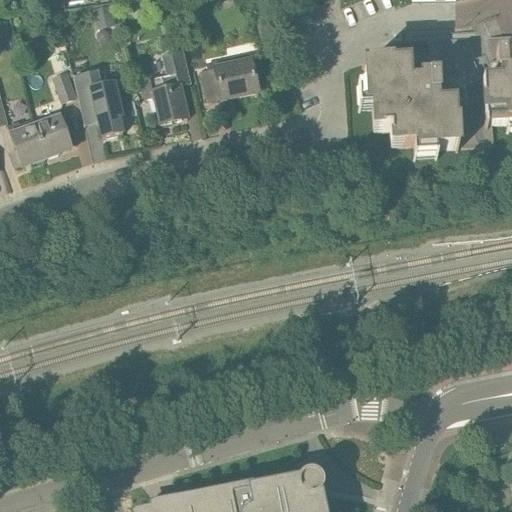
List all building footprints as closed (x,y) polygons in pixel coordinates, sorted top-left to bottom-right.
[(114,28),(110,9),(94,12),(98,31),(114,28)] [(300,32),(304,30),(298,16),(297,14),(296,12),(277,20),(284,38),(298,32),(300,32)] [(0,38),(8,38),(7,24),(0,24),(0,38)] [(511,38),(504,39),(427,43),(428,65),(409,66),(410,87),(418,86),(418,81),(438,80),(439,108),(454,107),(457,151),(493,149),(492,129),(485,129),(482,84),(497,83),(496,55),(511,54),(511,38)] [(186,122),(178,89),(191,86),(183,53),(161,58),(166,78),(139,84),(143,103),(153,101),(160,128),(186,122)] [(511,54),(496,55),(497,83),(482,84),(485,129),(505,128),(505,136),(511,135),(511,54)] [(251,75),(248,61),(211,70),(210,65),(205,66),(207,73),(200,74),(209,106),(256,95),(255,91),(257,90),(254,75),(251,75)] [(410,87),(409,66),(364,69),(366,90),(356,91),(358,114),(372,113),(373,135),(390,134),(391,150),(412,149),(413,163),(437,162),(436,153),(457,151),(454,107),(439,108),(438,80),(418,81),(418,86),(410,87)] [(60,106),(76,101),(67,75),(51,81),(60,106)] [(100,89),(97,75),(74,80),(85,130),(98,126),(101,141),(122,137),(118,120),(135,117),(132,105),(120,107),(115,86),(100,89)] [(34,127),(46,160),(47,159),(47,161),(59,157),(58,155),(69,151),(69,150),(76,148),(71,134),(64,136),(58,118),(34,127)] [(44,160),(46,160),(34,127),(8,136),(14,154),(9,155),(14,169),(21,167),(22,168),(33,164),(33,166),(45,162),(44,160)] [(349,175),(369,172),(366,154),(346,158),(349,175)] [(322,511),(320,498),(322,492),(322,487),(321,485),(318,481),(317,480),(315,478),(311,477),(307,478),(303,479),(301,481),(298,484),(252,493),(252,490),(150,510),(150,511),(322,511)]
